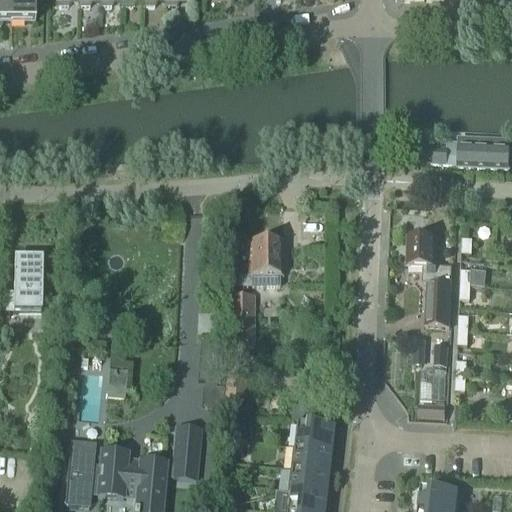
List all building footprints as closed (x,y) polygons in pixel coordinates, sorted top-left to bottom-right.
[(0,0),(0,30),(2,26),(9,26),(10,26),(10,0),(0,0)] [(10,0),(10,26),(11,26),(31,25),(31,26),(33,26),(33,5),(41,5),(40,0),(10,0)] [(77,12),(78,12),(77,0),(55,0),(56,12),(57,12),(57,11),(67,11),(70,5),(77,5),(77,12)] [(99,12),(100,12),(99,0),(77,0),(78,12),(79,12),(79,11),(89,11),(92,5),(99,5),(99,12)] [(120,12),(121,12),(121,0),(99,0),(100,12),(100,11),(110,11),(114,5),(120,5),(120,12)] [(121,0),(121,12),(122,12),(122,11),(132,11),(135,5),(142,5),(142,12),(143,12),(142,0),(121,0)] [(142,0),(143,12),(143,11),(154,11),(157,5),(164,5),(164,12),(164,0),(142,0)] [(164,0),(164,12),(165,12),(165,11),(175,11),(178,5),(186,5),(186,6),(187,6),(186,0),(164,0)] [(509,155),(460,152),(460,153),(423,151),(422,167),(458,170),(458,171),(508,174),(509,155)] [(409,242),(408,271),(423,272),(422,287),(427,288),(425,332),(449,333),(452,272),(435,271),(435,255),(434,255),(434,242),(423,242),(423,240),(412,239),(412,242),(409,242)] [(251,247),(251,279),(237,279),(237,291),(276,291),(276,281),(279,281),(279,277),(282,274),(282,268),(279,266),(279,247),(274,247),(272,244),(266,244),(264,247),(251,247)] [(461,258),(472,259),(472,244),(462,244),(461,258)] [(0,296),(0,316),(40,317),(41,263),(13,262),(13,297),(0,296)] [(461,275),(460,290),(470,290),(471,276),(461,275)] [(470,290),(460,290),(459,305),(470,305),(470,290)] [(253,301),(227,301),(227,317),(228,317),(229,353),(239,353),(239,362),(252,362),(252,354),(253,353),(253,301)] [(458,321),(458,336),(468,336),(469,321),(458,321)] [(468,336),(458,336),(457,350),(467,351),(468,336)] [(421,369),(423,345),(415,344),(413,368),(421,369)] [(433,370),(447,370),(448,352),(434,352),(433,370)] [(202,385),(218,387),(220,366),(204,365),(202,385)] [(456,366),(455,381),(466,382),(467,367),(456,366)] [(224,403),(244,405),(247,372),(227,370),(224,403)] [(466,382),(455,381),(455,396),(465,397),(466,382)] [(293,396),(291,422),(315,424),(317,399),(293,396)] [(411,422),(419,423),(444,424),(445,411),(411,409),(411,422)] [(229,429),(227,444),(242,446),(246,447),(248,428),(229,429)] [(296,430),(293,452),(331,456),(333,434),(334,434),(334,433),(295,428),(295,430),(296,430)] [(101,458),(99,481),(97,501),(122,503),(122,502),(137,504),(136,511),(160,511),(163,482),(195,485),(199,435),(175,433),(172,470),(125,466),(125,460),(101,458)] [(92,510),(94,445),(67,444),(65,509),(92,510)] [(242,446),(227,444),(226,455),(240,457),(242,446)] [(293,452),(291,475),(328,479),(331,456),(293,452)] [(224,475),(222,490),(233,491),(234,476),(224,475)] [(291,475),(288,497),(326,501),(328,479),(291,475)] [(233,491),(222,490),(221,505),(231,506),(233,491)] [(421,494),(419,511),(457,511),(459,498),(459,497),(421,493),(421,494)] [(276,496),(273,511),(324,511),(326,501),(288,497),(276,496)] [(492,511),(500,511),(502,503),(494,502),(492,511)]
